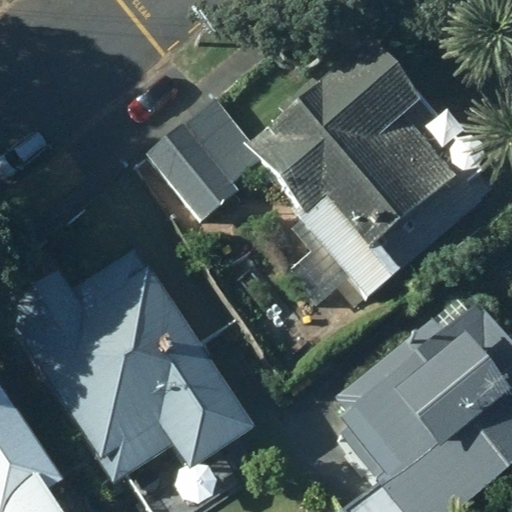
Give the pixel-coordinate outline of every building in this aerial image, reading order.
[(402,274),(377,245),(473,165),(372,44),(318,90),(312,81),(278,110),(285,119),(251,146),(308,216),(298,224),(366,304),(402,274)] [(212,103),(146,158),(201,225),(240,194),(233,185),(261,161),(212,103)] [(187,475),(255,432),(133,252),(71,294),(57,275),(0,312),(116,484),(170,448),(187,475)] [(457,511),(511,467),(511,350),(476,308),(444,334),(432,322),(335,401),(347,413),(340,419),(347,426),(338,434),(375,486),(339,511),(457,511)] [(56,511),(47,496),(45,496),(54,491),(62,485),(0,389),(0,511),(56,511)]
